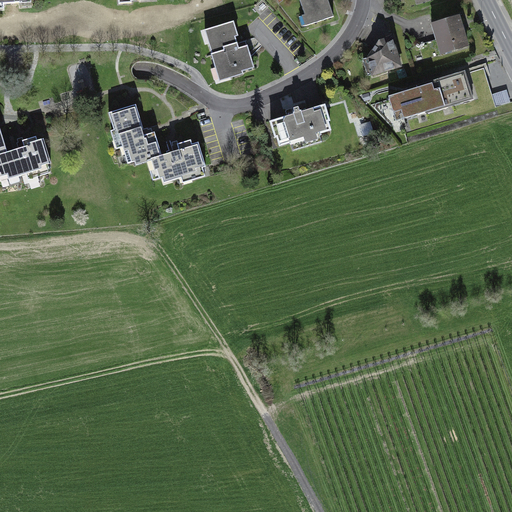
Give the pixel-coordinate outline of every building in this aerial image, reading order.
[(302,0),(303,2),(301,3),(307,27),(334,20),(329,0),(302,0)] [(436,27),(444,54),(471,46),(463,19),(436,27)] [(203,34),(216,86),(241,80),(240,76),(254,73),(248,52),(239,54),(232,27),(203,34)] [(398,41),(385,44),(373,60),(376,75),(404,69),(398,41)] [(501,59),(486,65),(495,90),(511,84),(501,59)] [(390,99),(398,125),(475,102),(467,76),(390,99)] [(155,163),(171,158),(162,130),(152,133),(143,105),(116,114),(121,131),(116,132),(119,142),(126,140),(136,169),(155,163)] [(326,105),(270,122),(277,147),(290,144),(292,151),(322,142),(320,135),(334,130),(326,105)] [(0,159),(10,156),(1,128),(0,128),(0,159)] [(40,180),(53,175),(42,140),(20,147),(22,153),(10,156),(0,159),(0,180),(16,175),(18,180),(38,173),(40,180)] [(201,181),(214,177),(202,141),(181,148),(183,154),(171,158),(155,163),(161,182),(177,177),(179,181),(199,175),(201,181)]
